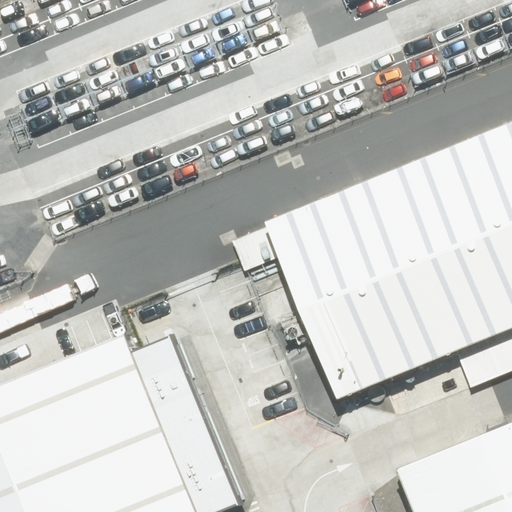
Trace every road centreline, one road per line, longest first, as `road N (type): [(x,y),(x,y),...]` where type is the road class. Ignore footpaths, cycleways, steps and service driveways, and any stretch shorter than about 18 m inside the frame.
road 1 (unknown): [(0,310),(76,257),(24,230),(0,206)]
road 2 (unknown): [(160,0),(0,70)]
